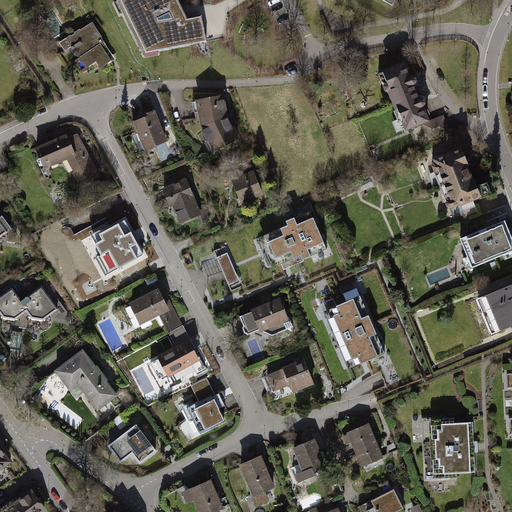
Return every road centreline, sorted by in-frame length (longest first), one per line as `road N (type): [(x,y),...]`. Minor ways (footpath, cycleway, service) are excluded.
road 1 (residential): [(263,429),(85,101)]
road 2 (residential): [(495,40),(460,30),(315,55),(290,81)]
road 3 (residential): [(263,429),(127,497)]
road 4 (residential): [(3,414),(127,497)]
road 5 (residential): [(495,40),(491,134),(511,184)]
road 6 (residential): [(3,414),(73,511)]
